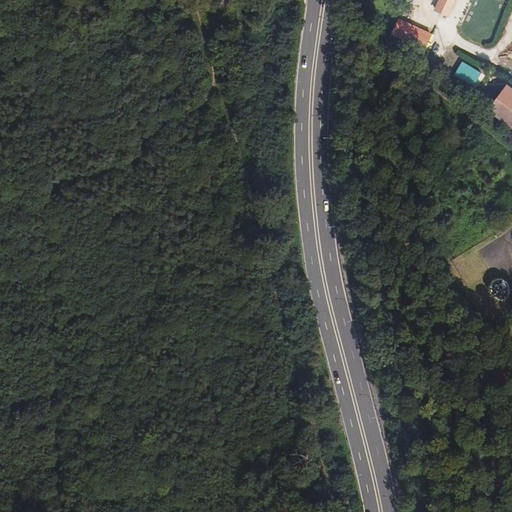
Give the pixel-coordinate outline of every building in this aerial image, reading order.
[(438,0),(434,8),(446,14),(452,0),(438,0)] [(398,20),(390,32),(423,49),(430,35),(398,20)] [(475,87),(482,73),(460,61),(452,75),(475,87)] [(511,93),(500,85),(482,111),(511,132),(511,93)] [(511,280),(511,279),(511,240),(492,232),(472,240),(463,260),(471,280),(491,288),(495,288),(511,280)]
